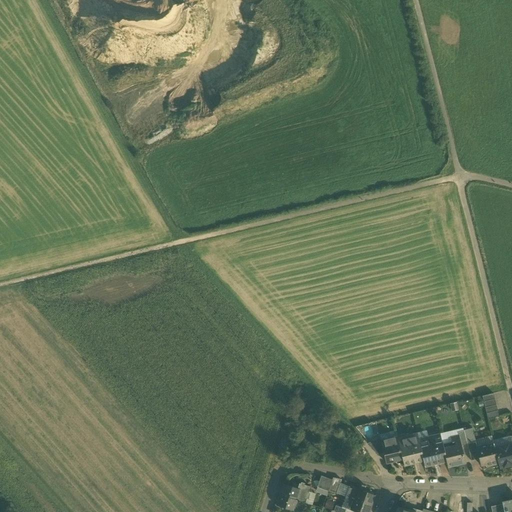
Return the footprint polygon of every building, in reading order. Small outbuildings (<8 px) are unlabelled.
[(493,393),(482,396),(488,419),(499,417),(493,393)] [(467,444),(464,431),(457,432),(458,436),(459,436),(461,446),(467,444)] [(417,433),(405,436),(406,439),(398,441),(403,459),(402,459),(404,466),(423,461),(424,461),(419,443),(417,433)] [(440,434),(426,437),(427,441),(419,443),(424,461),(423,461),(425,467),(446,462),(442,445),(440,434)] [(458,436),(451,438),(452,442),(442,445),(446,462),(448,468),(466,463),(461,446),(459,436),(458,436)] [(398,438),(381,442),(384,453),(386,463),(402,459),(403,459),(398,441),(398,438)] [(381,442),(369,445),(378,455),(384,453),(381,442)] [(476,442),(467,444),(470,458),(478,456),(476,448),(477,448),(476,442)] [(477,448),(476,448),(478,456),(481,466),(486,465),(486,467),(498,464),(499,463),(495,449),(494,444),(477,448)] [(511,444),(495,449),(499,463),(498,464),(500,468),(511,465),(511,444)] [(332,480),(321,476),(317,487),(328,491),(329,490),(332,480)] [(340,483),(332,480),(329,490),(337,493),(340,484),(340,483)] [(310,487),(299,484),(298,489),(300,490),(297,501),(304,503),(305,503),(310,487)] [(346,497),(350,488),(340,484),(337,493),(346,497)] [(298,489),(283,485),(280,495),(297,501),(300,490),(298,489)] [(359,490),(350,488),(346,497),(371,506),(375,496),(359,490)] [(297,501),(280,495),(277,506),(296,511),(301,511),(304,503),(297,501)] [(369,511),(371,506),(346,497),(342,507),(355,511),(369,511)] [(511,511),(511,500),(502,503),(503,504),(504,511),(511,511)]
